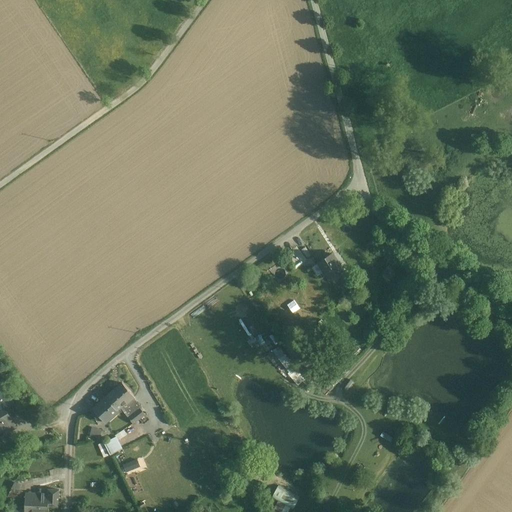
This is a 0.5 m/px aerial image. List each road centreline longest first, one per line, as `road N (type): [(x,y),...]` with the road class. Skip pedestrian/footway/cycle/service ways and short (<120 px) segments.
road 1 (residential): [(68,511),(71,416),(81,390),(361,183)]
road 2 (track): [(206,0),(148,77),(0,186)]
road 3 (unclassified): [(511,316),(384,219),(361,183)]
road 4 (unclassified): [(361,183),(315,0)]
